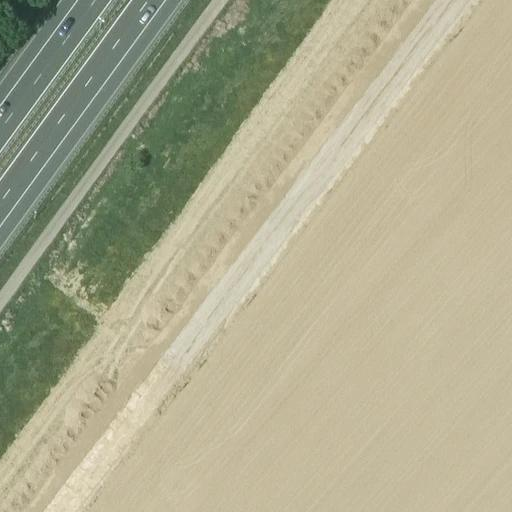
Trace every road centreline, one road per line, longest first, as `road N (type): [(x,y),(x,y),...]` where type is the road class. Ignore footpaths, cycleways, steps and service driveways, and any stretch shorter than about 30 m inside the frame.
road 1 (unclassified): [(59,511),(451,0)]
road 2 (motorway): [(0,214),(156,0)]
road 3 (motorway): [(88,0),(0,121)]
